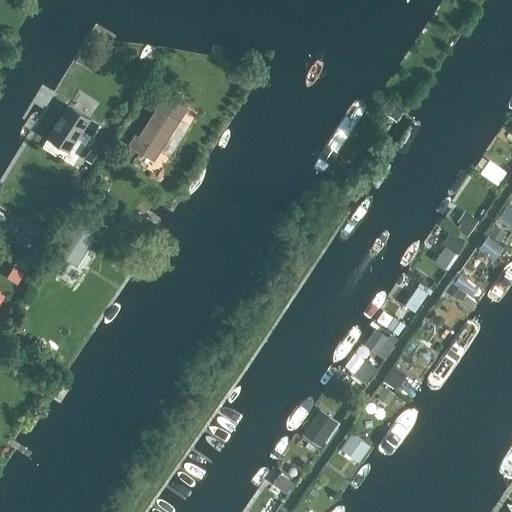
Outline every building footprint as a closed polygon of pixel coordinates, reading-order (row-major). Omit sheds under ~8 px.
[(135,135),(129,144),(142,152),(147,142),(159,150),(179,119),(159,106),(139,137),(135,135)] [(92,136),(99,126),(69,107),(49,137),(69,150),(82,130),(92,136)] [(94,147),(86,159),(93,163),(101,151),(94,147)] [(489,159),(480,172),(497,184),(506,171),(489,159)] [(338,168),(330,180),(339,186),(347,174),(338,168)] [(511,205),(508,203),(501,214),(511,221),(511,205)] [(467,213),(456,229),(467,237),(478,220),(467,213)] [(76,265),(96,233),(76,220),(50,261),(60,267),(66,258),(76,265)] [(495,225),(488,234),(499,242),(506,233),(495,225)] [(26,229),(18,240),(30,247),(32,244),(28,241),(33,234),(26,229)] [(451,231),(442,244),(457,255),(466,241),(451,231)] [(488,234),(478,247),(489,255),(499,242),(488,234)] [(23,253),(15,265),(26,271),(33,259),(23,253)] [(511,255),(501,271),(511,278),(511,255)] [(7,277),(17,284),(24,274),(13,267),(7,277)] [(460,273),(453,283),(463,289),(469,280),(460,273)] [(453,283),(447,291),(457,298),(463,290),(463,289),(453,283)] [(417,285),(404,304),(415,311),(428,292),(417,285)] [(394,316),(387,327),(397,335),(405,324),(394,316)] [(376,328),(367,340),(374,346),(372,350),(383,358),(395,341),(376,328)] [(366,359),(353,374),(364,384),(377,368),(366,359)] [(393,365),(382,381),(396,390),(407,375),(393,365)] [(384,386),(376,397),(387,404),(394,393),(384,386)] [(313,417),(302,434),(320,447),(332,430),(313,417)] [(351,432),(339,449),(358,462),(369,445),(351,432)] [(511,441),(492,470),(510,483),(511,480),(511,441)] [(280,473),(273,483),(286,492),(293,482),(280,473)] [(313,488),(307,496),(313,501),(319,492),(313,488)]
